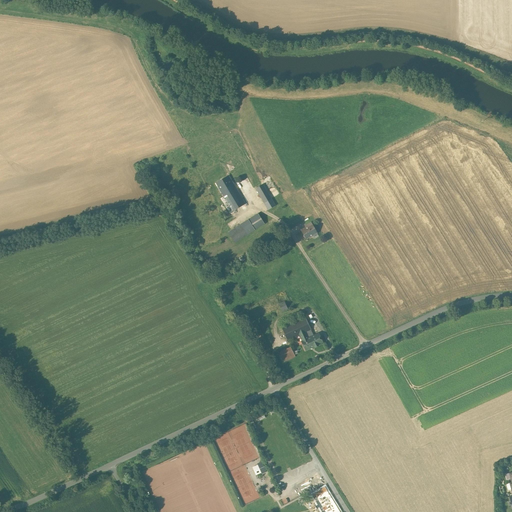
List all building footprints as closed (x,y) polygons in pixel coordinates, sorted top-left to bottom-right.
[(236,189),(228,176),(216,183),(223,196),(224,196),(236,189)] [(271,199),(263,184),(256,188),(264,203),(271,199)] [(236,189),(224,196),(227,201),(223,203),(230,213),(233,211),(245,204),(236,189)] [(271,199),(264,203),(268,210),(275,206),(271,199)] [(258,214),(241,224),(248,234),(264,224),(258,214)] [(311,223),(306,225),(307,227),(301,230),(306,239),(317,233),(311,223)] [(241,224),(228,233),(234,243),(248,234),(241,224)] [(285,302),(279,304),(283,311),(288,309),(285,302)] [(291,315),(279,320),(283,330),(295,324),(295,323),(291,315)] [(295,324),(283,330),(288,340),(300,334),(310,329),(311,329),(306,318),(295,323),(295,324)] [(310,329),(300,334),(303,341),(302,342),(305,350),(314,346),(316,347),(317,346),(318,344),(317,341),(321,339),(318,334),(313,336),(310,329)] [(270,353),(260,330),(255,333),(265,355),(270,353)] [(291,348),(278,354),(282,362),(295,356),(291,348)] [(252,467),(256,475),(262,472),(258,464),(252,467)] [(339,511),(324,486),(310,495),(320,511),(339,511)]
